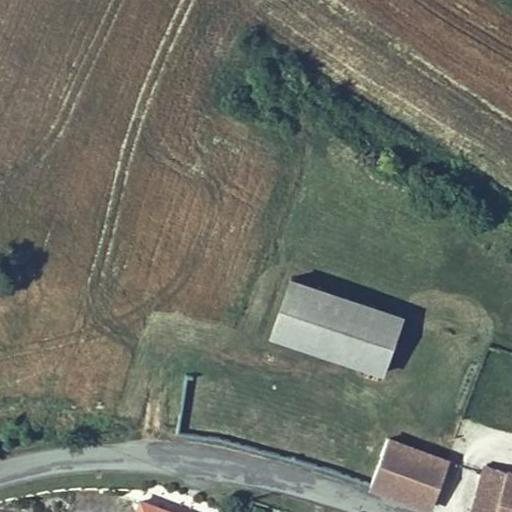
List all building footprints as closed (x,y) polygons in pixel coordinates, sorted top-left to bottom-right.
[(399,321),(287,282),(266,339),(379,379),(399,321)] [(205,447),(219,385),(185,378),(171,441),(205,447)] [(224,450),(239,389),(219,385),(205,447),(224,450)] [(243,455),(261,397),(239,389),(224,450),(243,455)] [(365,492),(417,511),(428,511),(447,464),(261,397),(243,455),(365,492)] [(511,511),(511,474),(480,467),(466,511),(511,511)] [(161,511),(136,502),(132,511),(161,511)]
